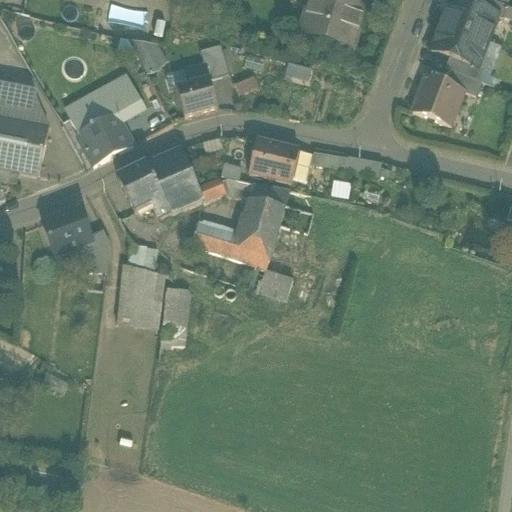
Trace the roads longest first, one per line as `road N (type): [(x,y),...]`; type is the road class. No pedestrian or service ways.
road 1 (residential): [(368,145),(216,120),(0,218)]
road 2 (residential): [(423,0),(368,145)]
road 3 (residential): [(511,179),(368,145)]
